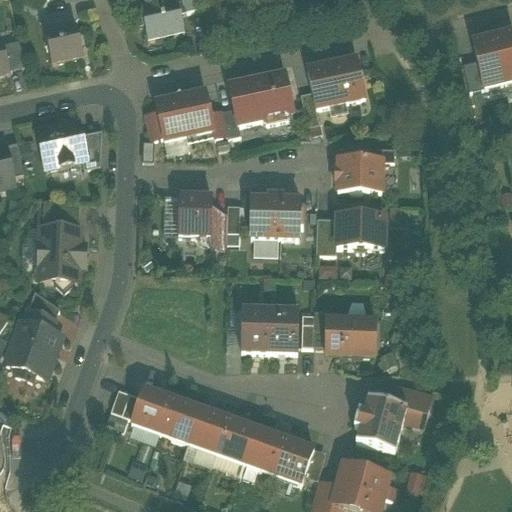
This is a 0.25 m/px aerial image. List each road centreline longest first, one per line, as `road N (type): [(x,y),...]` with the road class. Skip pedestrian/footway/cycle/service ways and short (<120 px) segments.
road 1 (residential): [(99,348),(329,428)]
road 2 (residential): [(122,183),(307,187)]
road 3 (residential): [(122,183),(121,285),(99,348)]
road 4 (residential): [(99,348),(34,459)]
road 5 (residential): [(122,91),(0,123)]
